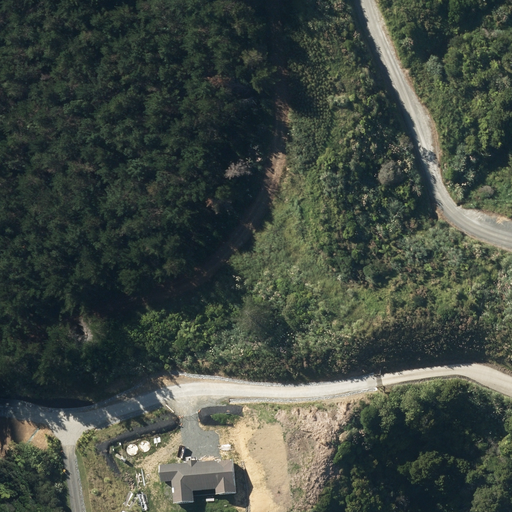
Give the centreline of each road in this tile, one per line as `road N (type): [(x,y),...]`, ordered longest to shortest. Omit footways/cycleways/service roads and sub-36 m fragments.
road 1 (residential): [(0,427),(90,432),(200,403),(382,389),(443,374),(485,371),(511,379)]
road 2 (unclassified): [(511,237),(473,225),(440,190),(366,0)]
